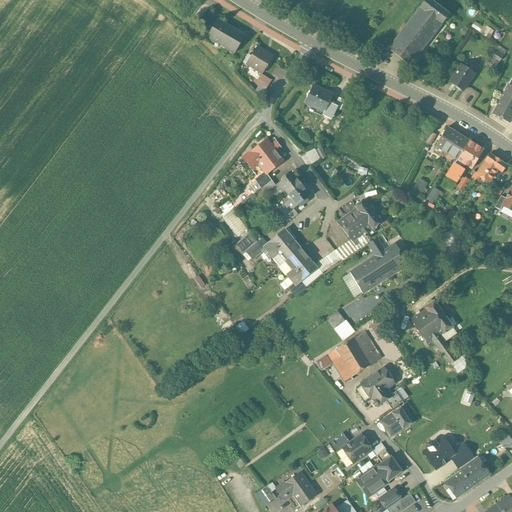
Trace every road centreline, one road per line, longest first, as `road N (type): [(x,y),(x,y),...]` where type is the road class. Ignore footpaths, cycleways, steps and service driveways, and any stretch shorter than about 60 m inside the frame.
road 1 (residential): [(0,447),(261,114)]
road 2 (tertiary): [(511,150),(312,40)]
